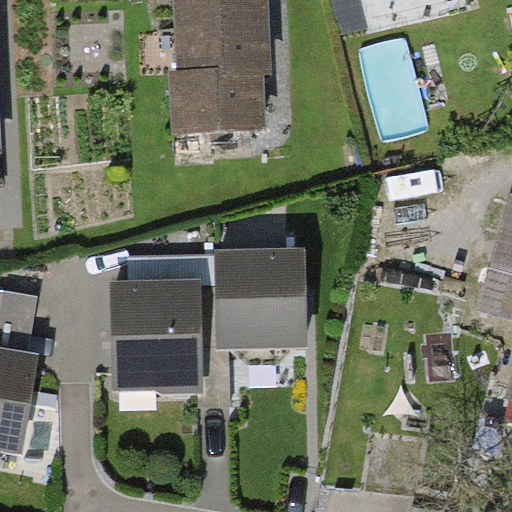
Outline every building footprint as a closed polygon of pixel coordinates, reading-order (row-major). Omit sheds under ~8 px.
[(262,0),(182,0),(186,81),(177,82),(180,139),(257,135),(255,81),(266,80),(262,0)] [(459,0),(343,0),(352,33),(461,7),(459,0)] [(388,134),(436,123),(415,30),(367,41),(388,134)] [(511,411),(511,195),(505,193),(474,318),(511,327),(511,328),(493,407),(511,411)] [(309,260),(216,259),(214,378),(308,379),(309,260)] [(189,276),(96,275),(94,394),(188,395),(189,276)] [(24,360),(0,355),(0,455),(7,456),(24,360)]
